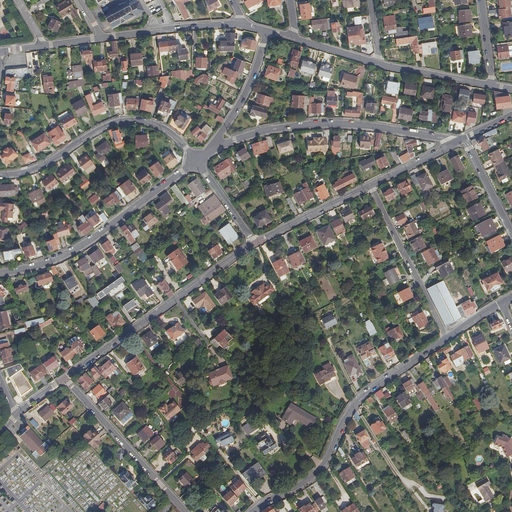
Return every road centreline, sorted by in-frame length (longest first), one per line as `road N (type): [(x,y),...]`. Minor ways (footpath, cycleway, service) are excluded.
road 1 (tertiary): [(252,511),(315,475),(353,405),(447,338)]
road 2 (residential): [(451,143),(324,124),(213,147)]
road 3 (tertiary): [(254,243),(64,377)]
road 4 (residential): [(196,160),(81,247),(0,273)]
road 5 (residential): [(196,160),(165,129),(126,121),(38,168),(0,175)]
road 6 (residential): [(185,511),(64,377)]
road 7 (residential): [(447,338),(369,185)]
road 8 (tertiary): [(242,24),(101,37)]
road 9 (residential): [(266,30),(249,84),(213,147)]
road 10 (tertiary): [(369,185),(254,243)]
